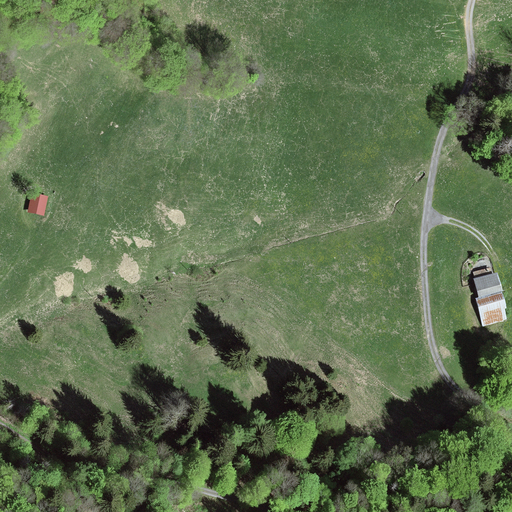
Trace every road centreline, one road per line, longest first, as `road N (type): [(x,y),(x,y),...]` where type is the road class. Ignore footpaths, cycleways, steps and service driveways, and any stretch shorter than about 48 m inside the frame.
road 1 (track): [(472,0),(469,82),(440,138),(424,228),(428,322),(447,380),(511,433)]
road 2 (track): [(273,511),(77,469),(0,426)]
